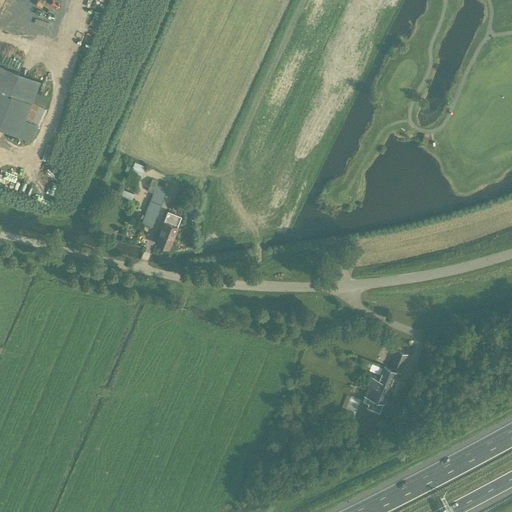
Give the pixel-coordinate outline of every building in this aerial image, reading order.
[(0,127),(31,140),(37,125),(38,125),(45,107),(43,107),(47,97),(34,92),(39,80),(0,64),(0,127)] [(140,174),(144,164),(135,160),(131,170),(140,174)] [(127,181),(137,184),(140,177),(130,173),(127,181)] [(152,224),(166,187),(156,183),(142,221),(152,224)] [(121,195),(131,199),(133,193),(124,189),(121,195)] [(168,247),(173,234),(176,225),(180,215),(167,210),(155,243),(168,247)] [(401,371),(408,354),(397,349),(390,367),(384,365),(379,377),(373,374),(362,400),(368,403),(367,406),(379,412),(393,379),(394,379),(398,370),(401,371)] [(354,417),(362,398),(351,395),(351,396),(344,412),(354,417)]
